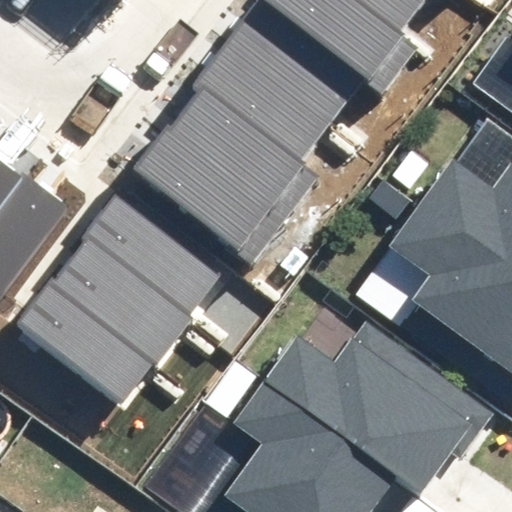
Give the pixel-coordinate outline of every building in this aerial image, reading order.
[(110,173),(247,278),(422,53),(388,27),(408,0),(275,0),(233,55),(213,40),(110,173)] [(441,139),(368,244),(413,275),(396,300),(511,379),(511,154),(496,177),(441,139)] [(0,159),(0,313),(74,216),(0,159)] [(125,215),(35,338),(136,412),(227,289),(125,215)] [(223,436),(255,458),(221,506),(229,511),(366,511),(386,484),(415,505),(476,418),(355,334),(332,367),(292,339),(223,436)]
